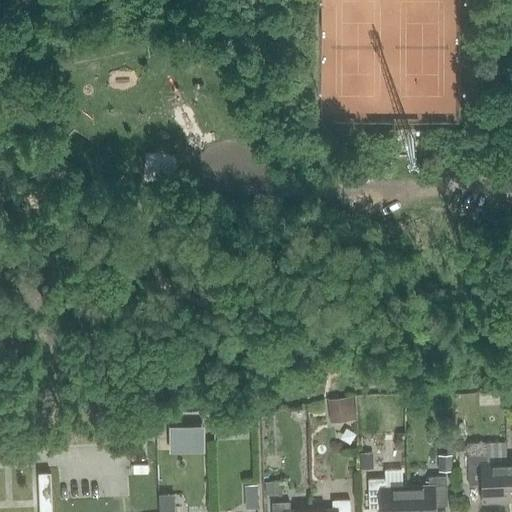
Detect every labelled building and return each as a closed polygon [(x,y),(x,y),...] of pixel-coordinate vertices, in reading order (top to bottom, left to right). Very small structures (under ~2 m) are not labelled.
[(352,397),(327,400),(330,424),(355,420),(352,397)] [(255,407),(241,408),(242,425),(249,425),(255,425),(255,407)] [(157,414),(157,422),(168,422),(169,422),(169,414),(157,414)] [(168,422),(169,451),(182,451),(181,422),(169,422),(168,422)] [(446,438),(447,451),(454,451),(454,438),(446,438)] [(455,450),(464,450),(464,439),(455,439),(455,450)] [(372,453),(360,454),(360,470),(373,470),(372,453)] [(437,455),(438,472),(451,471),(451,455),(437,455)] [(510,502),(508,463),(487,464),(486,456),(469,456),(470,486),(483,486),(484,503),(510,502)] [(51,474),(39,475),(40,490),(52,490),(51,474)] [(409,488),(409,511),(436,511),(436,507),(449,507),(448,477),(430,478),(431,487),(409,488)] [(409,511),(409,488),(388,489),(387,480),(370,481),(371,510),(384,510),(383,511),(409,511)] [(279,482),(264,483),(265,496),(280,495),(279,482)] [(259,506),(259,486),(247,486),(246,506),(259,506)] [(52,490),(40,490),(40,506),(53,505),(52,490)] [(175,511),(175,495),(160,495),(160,511),(175,511)] [(313,511),(312,511),(351,511),(351,501),(333,502),(334,511),(313,511)]
